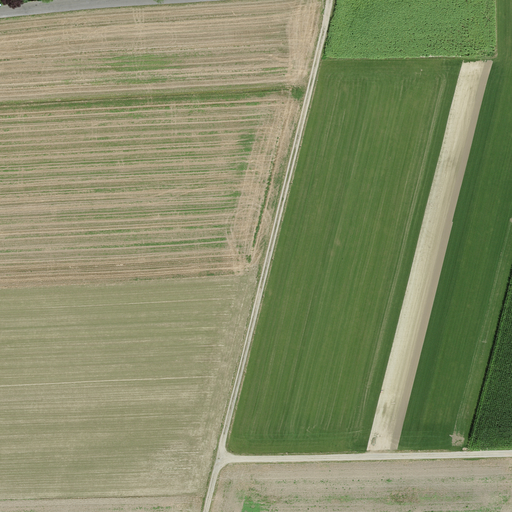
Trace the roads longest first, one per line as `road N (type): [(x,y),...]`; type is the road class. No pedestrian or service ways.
road 1 (track): [(332,0),(203,511)]
road 2 (track): [(511,457),(217,455)]
road 3 (residential): [(152,0),(0,11)]
